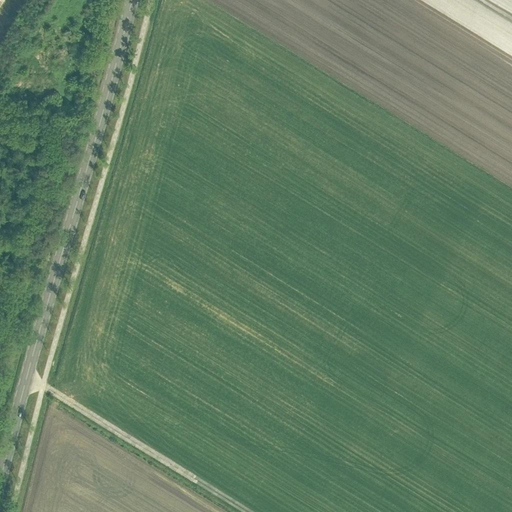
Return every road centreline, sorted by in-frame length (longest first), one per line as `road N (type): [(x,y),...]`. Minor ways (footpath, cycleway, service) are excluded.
road 1 (primary): [(0,481),(131,0)]
road 2 (track): [(42,386),(246,511)]
